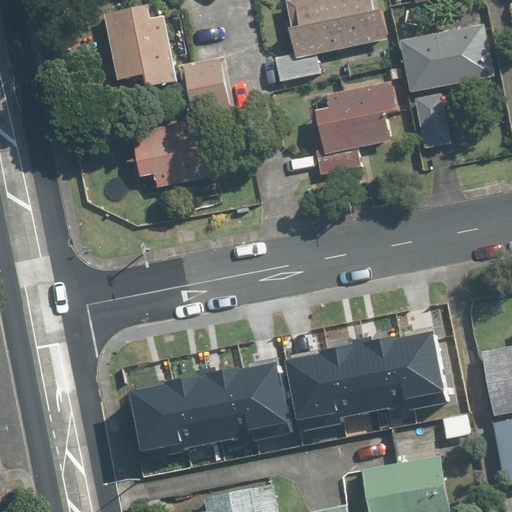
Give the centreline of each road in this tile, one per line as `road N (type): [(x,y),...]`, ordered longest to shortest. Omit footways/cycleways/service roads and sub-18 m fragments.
road 1 (residential): [(511,221),(40,315)]
road 2 (primary): [(0,111),(40,315)]
road 3 (primary): [(40,315),(79,511)]
